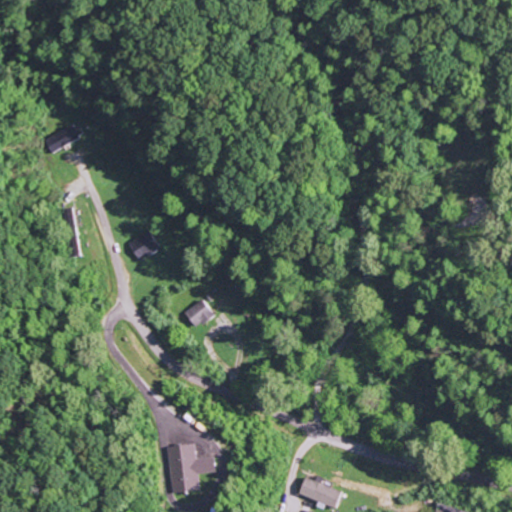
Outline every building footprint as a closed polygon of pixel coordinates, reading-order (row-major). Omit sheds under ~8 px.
[(40,139),(48,153),(75,139),(67,124),(40,139)] [(126,243),(137,260),(155,248),(145,231),(126,243)] [(196,329),(213,315),(201,299),(183,312),(196,329)] [(172,493),(201,490),(199,474),(217,472),(216,457),(198,459),(196,443),(167,446),(172,493)] [(297,494),(334,508),(340,492),(303,477),(297,494)] [(472,511),(439,501),(435,511),(472,511)]
